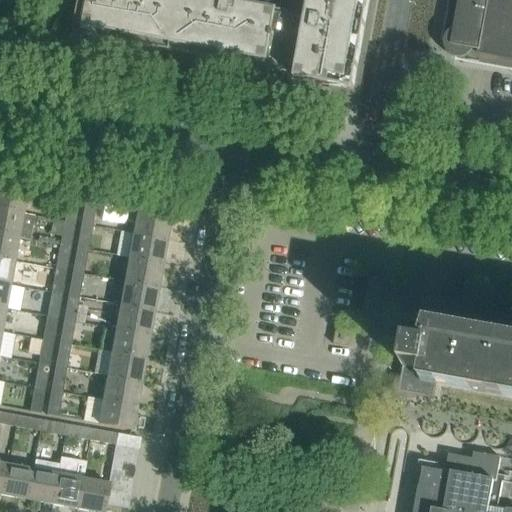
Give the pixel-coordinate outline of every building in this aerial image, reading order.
[(80,0),(77,18),(73,40),(353,92),(370,0),(309,0),(309,1),(305,0),(304,0),(300,20),(289,18),(289,14),(242,6),(238,5),(239,1),(234,0),(212,0),(213,0),(212,0),(80,0)] [(511,0),(458,0),(454,29),(452,30),(450,31),(448,33),(447,34),(446,36),(445,37),(444,39),(444,41),(443,43),(443,45),(444,47),(444,48),(445,50),(445,52),(447,53),(448,55),(449,55),(451,57),(452,57),(454,58),(456,59),(458,59),(460,59),(462,58),(466,57),(467,57),(469,56),(470,55),(471,53),(472,52),(472,50),(477,51),(477,55),(501,59),(511,60),(511,0)] [(0,161),(0,186),(27,191),(31,167),(0,161)] [(73,175),(68,199),(79,201),(84,176),(73,174),(73,175)] [(90,177),(85,202),(96,204),(100,180),(101,179),(90,177)] [(0,186),(0,210),(22,215),(27,191),(0,186)] [(134,194),(131,210),(171,217),(175,193),(141,187),(140,195),(134,194)] [(68,199),(64,222),(75,224),(79,201),(68,199)] [(95,210),(96,204),(85,202),(81,225),(92,227),(101,229),(104,212),(95,210)] [(0,210),(0,235),(18,239),(29,241),(33,217),(22,215),(0,210)] [(129,210),(126,222),(135,224),(133,235),(166,241),(171,217),(131,210),(129,210)] [(71,248),(75,224),(64,222),(60,246),(71,248)] [(87,251),(92,227),(81,225),(76,249),(87,251)] [(18,239),(0,235),(0,261),(14,264),(18,239)] [(133,235),(128,258),(162,265),(166,241),(133,235)] [(60,246),(55,271),(66,273),(71,248),(60,246)] [(76,249),(72,274),(83,276),(87,251),(76,249)] [(128,258),(124,283),(158,288),(162,265),(128,258)] [(0,261),(0,284),(10,286),(14,264),(0,261)] [(62,295),(66,273),(55,271),(51,293),(62,295)] [(72,274),(68,296),(79,298),(83,276),(72,274)] [(153,312),(158,288),(124,283),(120,306),(153,312)] [(0,284),(0,308),(5,310),(10,286),(0,284)] [(58,320),(62,295),(51,293),(47,318),(58,320)] [(74,323),(79,298),(68,296),(63,321),(74,323)] [(120,306),(115,330),(149,336),(153,312),(120,306)] [(54,343),(58,320),(47,318),(43,341),(54,343)] [(63,321),(59,344),(70,346),(74,323),(63,321)] [(511,396),(511,345),(433,332),(434,327),(411,323),(408,342),(406,342),(402,367),(403,367),(398,393),(433,399),(435,383),(511,396)] [(333,345),(349,348),(352,332),(336,329),(333,345)] [(145,359),(149,336),(115,330),(111,353),(145,359)] [(49,367),(54,343),(43,341),(38,365),(49,367)] [(59,344),(55,367),(66,369),(70,346),(59,344)] [(111,353),(107,377),(140,383),(145,359),(111,353)] [(38,365),(34,388),(45,390),(49,367),(38,365)] [(55,367),(50,391),(62,393),(66,369),(55,367)] [(107,377),(103,401),(136,407),(140,383),(107,377)] [(34,388),(29,412),(29,413),(40,415),(45,390),(34,388)] [(50,391),(46,416),(57,418),(57,417),(62,393),(50,391)] [(98,425),(132,431),(136,407),(103,401),(98,425)] [(17,416),(0,413),(0,424),(15,428),(17,416)] [(17,416),(15,428),(40,432),(42,421),(17,416)] [(67,425),(42,421),(40,432),(65,437),(67,425)] [(67,425),(65,437),(89,441),(91,430),(67,425)] [(118,435),(91,430),(89,441),(116,446),(116,445),(118,435)] [(118,435),(116,445),(138,450),(140,439),(118,435)] [(136,461),(138,450),(116,445),(116,446),(114,457),(136,461)] [(511,511),(511,510),(498,508),(499,502),(503,482),(497,481),(501,458),(474,453),(473,460),(449,455),(446,472),(422,468),(422,469),(419,487),(418,488),(415,507),(415,508),(414,511),(511,511)] [(134,473),(136,461),(114,457),(112,469),(134,473)] [(33,471),(8,467),(3,497),(27,501),(33,471)] [(132,485),(134,473),(112,469),(109,481),(132,485)] [(52,506),(58,476),(33,471),(27,501),(52,506)] [(52,506),(77,510),(82,480),(58,476),(52,506)] [(102,511),(104,506),(107,493),(109,485),(82,480),(77,510),(85,511),(102,511)] [(130,497),(132,485),(109,481),(109,485),(107,493),(130,497)] [(128,510),(130,497),(107,493),(104,506),(128,510)]
